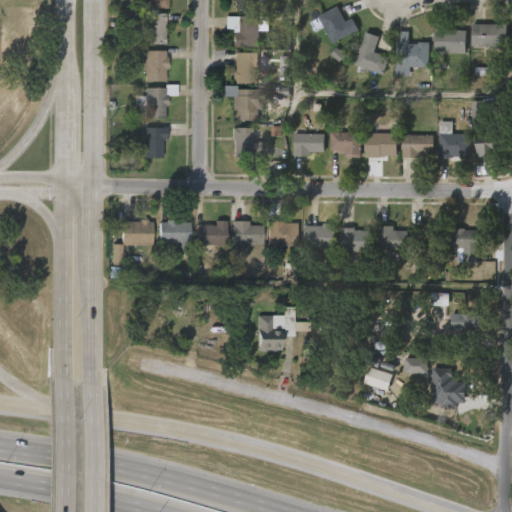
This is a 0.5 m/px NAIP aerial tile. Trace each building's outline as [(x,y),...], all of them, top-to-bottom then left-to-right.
[(158,19),(158,3),(151,3),(151,0),(133,0),(133,18),(158,19)] [(264,0),(264,7),(257,7),(257,10),(232,10),(232,0),(264,0)] [(342,17),(344,21),(350,18),(356,30),(333,43),(316,16),(335,5),(342,17)] [(163,44),(140,44),(140,19),(143,19),(143,13),(163,13),(163,44)] [(447,14),(447,28),(448,28),(448,30),(464,30),(464,53),(433,53),(435,14),(447,14)] [(267,18),(267,31),(257,31),(257,47),(230,47),(230,29),(223,29),(223,16),(267,16),(267,18)] [(323,54),(349,41),(343,29),(336,32),(328,16),(308,27),(323,54)] [(506,24),(505,47),(481,48),(481,46),(470,46),(470,23),(506,24)] [(223,57),(249,57),(249,28),(216,28),(216,40),(223,40),(223,57)] [(392,43),(381,74),(352,64),(363,34),(361,33),(362,31),(392,43)] [(486,34),(462,35),(462,57),(486,57),(486,34)] [(426,40),(426,64),(456,65),(457,41),(426,40)] [(428,42),(427,67),(395,66),(395,43),(416,44),(416,42),(428,42)] [(375,84),(379,67),(365,63),(369,46),(354,43),(346,77),(375,84)] [(163,51),(164,57),(165,57),(165,69),(163,69),(163,82),(142,83),(142,69),(133,69),(133,59),(143,59),(142,50),(163,51)] [(255,60),(255,83),(232,83),(233,79),(230,79),(230,70),(232,70),(233,52),(256,53),(255,60)] [(388,53),(387,77),(417,78),(418,54),(388,53)] [(224,94),(247,94),(247,63),(224,63),(224,94)] [(165,96),(164,106),(163,106),(163,118),(142,118),(142,106),(131,106),(132,95),(142,96),(142,87),(162,88),(162,84),(175,84),(175,96),(165,96)] [(257,109),(257,120),(235,120),(235,111),(232,111),(232,96),(235,96),(235,89),(263,89),(263,109),(257,109)] [(248,131),(249,100),(224,100),(223,130),(248,131)] [(451,121),(451,134),(469,134),(469,156),(438,158),(439,121),(451,121)] [(165,127),(164,139),(160,139),(160,158),(141,157),(142,128),(165,127)] [(252,128),(252,137),(254,137),(254,141),(266,141),(266,156),(233,156),(234,138),(232,138),(232,128),(252,128)] [(361,132),(361,157),(345,157),(345,150),(330,150),(331,131),(361,132)] [(477,157),(475,133),(504,131),(505,153),(492,154),(492,156),(477,157)] [(443,132),(430,132),(431,143),(443,143),(443,132)] [(299,157),(294,157),(294,134),(325,135),(325,153),(311,153),(311,157),(299,157)] [(373,157),(369,157),(369,134),(399,134),(399,156),(373,157)] [(405,159),(404,136),(435,136),(435,154),(419,154),(419,159),(405,159)] [(133,138),(135,168),(153,168),(152,150),(157,150),(157,137),(133,138)] [(255,152),(242,152),(242,138),(223,138),(223,167),(255,167),(255,152)] [(351,168),(352,143),(321,142),(321,161),(335,161),(335,167),(351,168)] [(357,166),(387,167),(388,144),(358,143),(357,166)] [(315,162),(315,145),(285,144),(284,167),(302,167),(302,162),(315,162)] [(429,168),(460,168),(460,145),(430,144),(429,168)] [(424,168),(424,146),(393,145),(393,167),(424,168)] [(467,166),(489,166),(489,145),(467,146),(467,166)] [(145,219),(145,221),(149,221),(149,244),(133,244),(133,250),(117,250),(118,220),(137,220),(137,219),(145,219)] [(174,219),(174,221),(187,221),(188,252),(177,252),(177,242),(156,241),(156,221),(163,221),(163,219),(174,219)] [(224,221),(223,246),(193,245),(194,225),(213,225),(213,220),(224,221)] [(246,221),(246,225),(260,225),(260,244),(230,245),(230,221),(246,221)] [(281,221),(281,223),(297,223),(297,246),(281,246),(281,255),(265,255),(265,221),(281,221)] [(428,223),(428,228),(442,228),(442,258),(426,258),(426,245),(413,245),(413,223),(428,223)] [(328,224),(328,226),(333,226),(333,249),(302,249),(303,226),(321,226),(321,224),(328,224)] [(392,226),(392,230),(406,231),(406,249),(375,249),(375,226),(392,226)] [(464,228),(464,229),(477,229),(477,261),(457,261),(457,248),(448,248),(449,227),(464,228)] [(369,231),(369,252),(354,252),(354,253),(338,252),(339,228),(354,228),(353,230),(369,231)] [(217,231),(206,231),(205,236),(186,235),(185,255),(216,256),(217,231)] [(180,232),(150,232),(149,253),(180,254),(180,232)] [(253,254),(252,233),(222,234),(222,255),(253,254)] [(325,259),(325,236),(295,236),(295,259),(325,259)] [(368,259),(398,259),(398,241),(384,241),(384,237),(368,236),(368,259)] [(332,239),(331,261),(360,262),(361,240),(332,239)] [(448,259),(448,272),(468,273),(469,240),(442,239),(441,259),(448,259)] [(279,350),(274,350),(273,352),(269,352),(268,350),(259,351),(255,350),(256,316),(281,316),(281,308),(292,308),(292,336),(279,336),(279,350)] [(441,340),(462,341),(462,325),(442,324),(441,340)] [(394,374),(389,390),(365,383),(371,366),(394,374)] [(467,393),(466,403),(458,403),(458,407),(441,407),(441,403),(433,403),(434,367),(453,368),(453,375),(459,375),(459,382),(467,382),(467,393)] [(417,384),(418,369),(395,368),(395,384),(417,384)] [(383,384),(359,377),(354,394),(379,401),(383,384)] [(443,379),(423,378),(422,414),(452,414),(453,388),(443,388),(443,379)]
